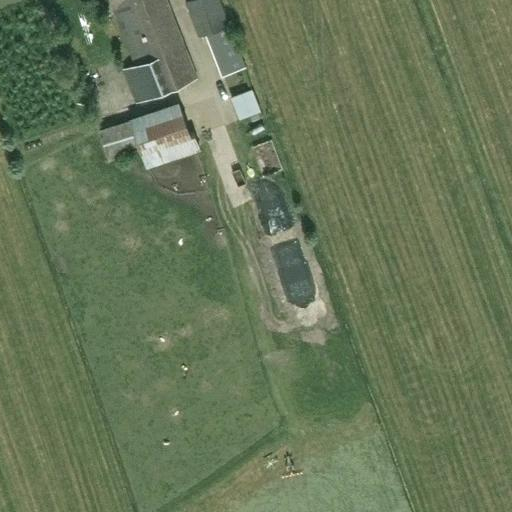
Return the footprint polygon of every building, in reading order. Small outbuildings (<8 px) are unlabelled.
[(113,0),(116,4),(113,5),(135,63),(123,68),(136,101),(198,78),(168,0),(113,0)] [(220,0),(190,0),(187,1),(200,37),(209,33),(230,26),(220,0)] [(209,33),(225,75),(246,67),(230,26),(209,33)] [(80,52),(107,115),(131,105),(105,42),(80,52)] [(264,109),(255,87),(234,95),(242,117),(264,109)] [(129,116),(130,119),(99,128),(108,160),(141,150),(147,168),(200,148),(196,133),(191,136),(179,99),(129,116)] [(239,154),(247,176),(271,166),(263,145),(239,154)]
